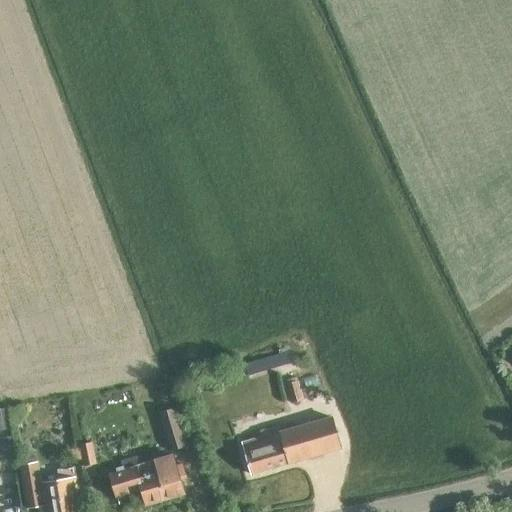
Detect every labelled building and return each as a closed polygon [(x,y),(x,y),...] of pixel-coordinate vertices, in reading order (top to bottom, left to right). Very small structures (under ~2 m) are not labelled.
[(243,362),(246,376),(282,367),(278,354),(243,362)] [(292,405),(301,403),(296,382),(287,385),(292,405)] [(174,410),(160,414),(166,437),(171,452),(185,448),(181,434),(174,410)] [(251,475),(339,450),(330,419),(279,434),(276,425),(259,430),(261,439),(242,444),(251,475)] [(103,430),(104,440),(116,440),(115,429),(103,430)] [(93,445),(77,448),(81,472),(97,469),(93,445)] [(173,456),(153,462),(164,499),(185,493),(181,479),(186,478),(182,465),(176,466),(173,456)] [(19,463),(25,507),(41,505),(35,461),(19,463)] [(164,499),(153,462),(123,471),(122,467),(114,469),(115,473),(108,475),(115,497),(140,489),(145,505),(164,499)] [(74,511),(71,493),(76,492),(72,467),(57,470),(59,481),(43,484),(47,511),(74,511)]
